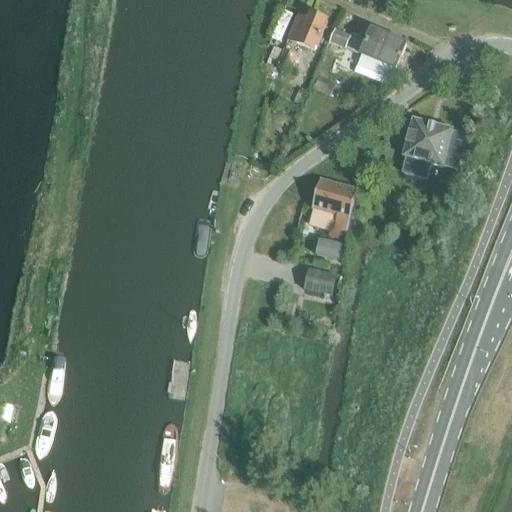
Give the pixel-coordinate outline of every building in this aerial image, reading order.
[(307,19),(299,16),(288,42),(315,53),(329,21),(310,13),(307,19)] [(330,43),(346,51),(347,48),(352,37),(335,30),(330,43)] [(407,45),(372,31),(366,46),(354,41),(351,50),(363,55),(362,57),(396,71),(407,45)] [(297,57),(284,51),(275,48),(269,66),(289,74),(297,57)] [(319,78),(313,90),(331,97),(336,85),(319,78)] [(300,91),(295,103),(303,106),(308,95),(300,91)] [(443,167),(459,171),(468,136),(452,132),(453,131),(414,121),(404,158),(407,158),(403,174),(427,180),(431,165),(443,168),(443,167)] [(337,217),(333,229),(347,233),(350,220),(354,209),(358,192),(351,190),(321,181),(313,209),(312,210),(337,217)] [(354,209),(350,220),(360,223),(363,212),(354,209)] [(317,257),(339,262),(342,247),(320,243),(317,257)] [(306,290),(332,296),(336,278),(311,272),(306,290)]
